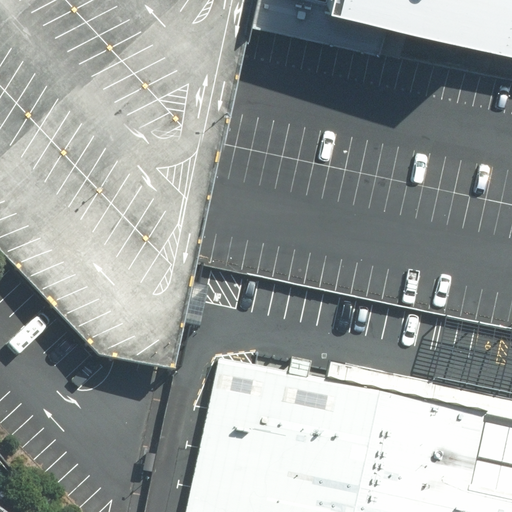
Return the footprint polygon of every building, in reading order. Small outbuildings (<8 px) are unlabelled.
[(128,366),(159,374),(172,316),(205,165),(241,0),(0,0),(0,269),(72,352),(128,366)] [(243,0),(241,8),(238,24),(241,25),(262,29),(276,32),(292,35),(308,39),(323,42),(339,45),(354,48),(368,51),(372,34),(374,24),(375,17),(396,22),(480,39),(487,0),(243,0)] [(511,0),(487,0),(480,39),(511,45),(511,0)] [(511,511),(511,426),(316,384),(320,366),(255,352),(251,367),(214,360),(212,368),(204,407),(195,447),(187,485),(181,511),(511,511)] [(511,511),(511,404),(321,362),(320,366),(316,384),(511,426),(511,511)] [(149,455),(142,454),(137,475),(144,477),(149,455)]
